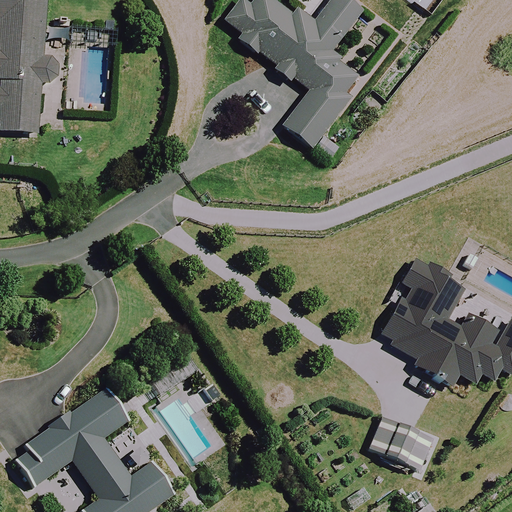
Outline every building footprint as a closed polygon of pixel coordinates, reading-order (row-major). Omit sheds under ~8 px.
[(0,0),(0,134),(37,138),(41,96),(51,96),(54,63),(41,62),(46,0),(42,0),(0,0)] [(282,131),(312,153),(327,164),(338,148),(324,137),(351,102),(344,97),(359,78),(331,57),(361,16),(339,0),(325,0),(310,21),(296,11),(291,18),(267,0),(255,0),(249,9),(243,4),(225,27),(240,38),(236,43),(308,96),(282,131)] [(467,287),(414,258),(398,288),(407,292),(378,345),(416,366),(414,370),(452,391),(458,380),(476,389),(481,379),(494,386),(500,374),(511,381),(511,380),(511,322),(462,296),(467,287)] [(198,373),(187,358),(149,385),(160,400),(198,373)] [(126,425),(103,392),(10,459),(33,491),(71,464),(98,502),(83,511),(152,511),(172,498),(149,466),(132,479),(105,440),(126,425)] [(431,447),(380,425),(368,453),(420,475),(431,447)]
